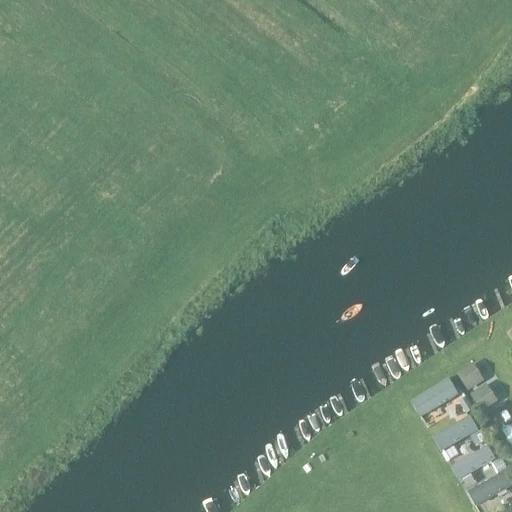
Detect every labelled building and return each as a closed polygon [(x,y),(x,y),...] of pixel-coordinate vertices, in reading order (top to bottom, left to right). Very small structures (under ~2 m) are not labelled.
[(468,384),(479,379),(473,366),(462,371),(468,384)] [(436,394),(416,408),(428,425),(448,411),(436,394)] [(509,446),(511,444),(511,415),(496,425),(509,446)] [(430,434),(439,450),(460,439),(451,422),(430,434)] [(449,457),(453,477),(488,470),(485,451),(449,457)] [(496,493),(485,474),(462,487),(472,506),(496,493)]
